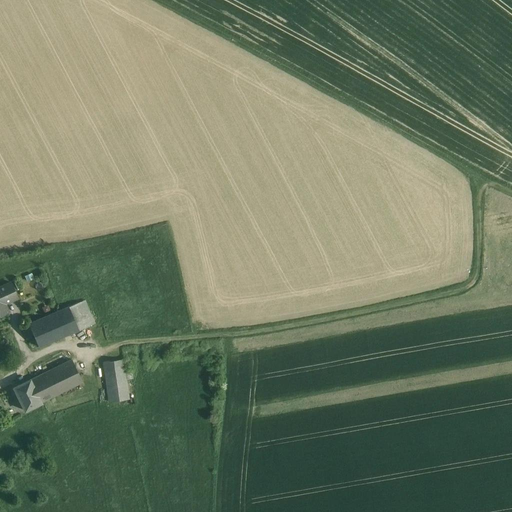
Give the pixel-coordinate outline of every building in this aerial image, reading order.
[(502,281),(487,282),(488,289),(502,288),(502,281)] [(0,315),(8,312),(3,301),(16,295),(11,283),(0,287),(0,315)] [(69,307),(29,324),(39,347),(79,330),(69,307)] [(71,359),(31,378),(42,402),(82,383),(71,359)] [(126,359),(104,360),(108,401),(129,399),(126,359)] [(31,378),(13,387),(24,410),(42,402),(31,378)]
